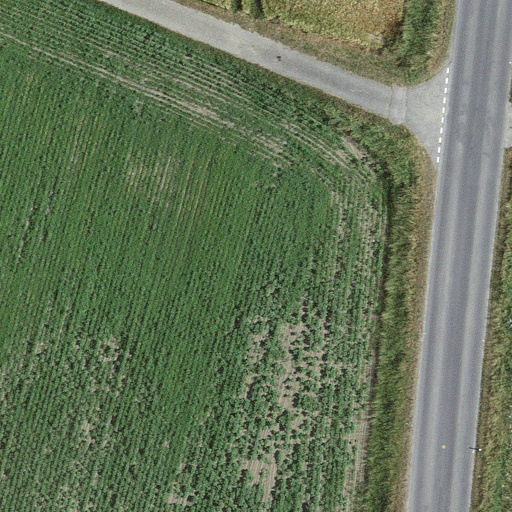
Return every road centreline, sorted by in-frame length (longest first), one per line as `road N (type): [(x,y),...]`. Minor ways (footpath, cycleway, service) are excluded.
road 1 (tertiary): [(441,511),(487,0)]
road 2 (track): [(117,0),(474,141)]
